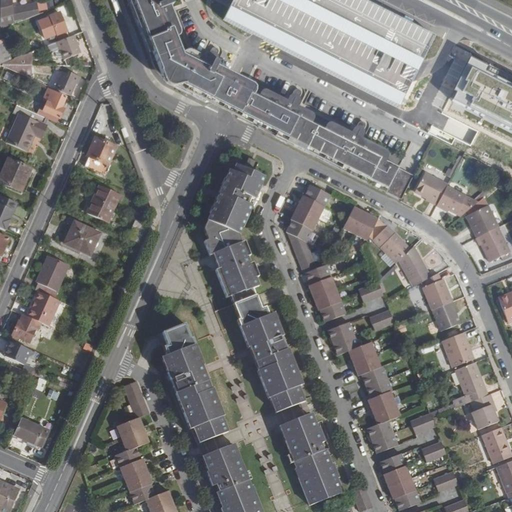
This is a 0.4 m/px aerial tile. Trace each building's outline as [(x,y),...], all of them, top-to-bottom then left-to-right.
[(0,0),(0,29),(38,15),(35,3),(11,8),(10,0),(0,0)] [(131,0),(128,0),(149,54),(153,53),(131,0)] [(181,61),(176,50),(171,35),(156,0),(131,0),(153,53),(162,76),(164,77),(176,84),(343,167),(403,197),(414,176),(380,159),(328,133),(306,122),(263,100),(245,91),(186,62),(183,60),(181,61)] [(156,0),(171,35),(177,33),(167,8),(164,0),(156,0)] [(58,13),(48,17),(58,42),(68,38),(58,13)] [(64,60),(80,54),(73,36),(68,38),(58,42),(54,44),(57,52),(60,50),(64,60)] [(5,42),(0,43),(0,64),(12,60),(5,42)] [(54,44),(46,46),(50,54),(57,52),(54,44)] [(213,48),(212,50),(204,63),(216,69),(218,63),(214,61),(218,52),(218,51),(218,50),(217,48),(215,48),(213,48)] [(64,60),(60,50),(55,55),(57,60),(64,60)] [(31,52),(12,60),(0,64),(31,66),(31,52)] [(248,85),(216,69),(204,63),(189,56),(186,62),(245,91),(248,85)] [(31,66),(0,64),(0,65),(31,79),(31,66)] [(370,96),(399,109),(405,98),(394,93),(400,78),(385,71),(378,86),(376,85),(370,96)] [(511,93),(469,72),(464,82),(468,84),(463,94),(470,98),(466,106),(511,129),(511,93)] [(68,76),(62,73),(55,90),(70,96),(75,85),(77,86),(81,78),(69,73),(68,76)] [(343,167),(176,84),(175,87),(342,169),(343,167)] [(294,90),(293,92),(287,105),(295,109),(301,96),(301,94),(301,92),(300,91),(298,89),(296,89),(295,90),(294,90)] [(38,110),(36,114),(44,117),(57,123),(59,119),(60,120),(63,112),(60,110),(65,99),(48,92),(44,102),(40,111),(38,110)] [(266,94),(263,100),(306,122),(309,116),(295,109),(287,105),(266,94)] [(47,125),(42,122),(44,117),(36,114),(16,106),(13,113),(18,115),(5,143),(26,152),(34,136),(41,139),(47,125)] [(359,123),(358,124),(351,137),(358,140),(365,127),(365,126),(365,124),(364,123),(363,122),(360,122),(359,123)] [(331,127),(328,133),(380,159),(383,153),(358,140),(351,137),(331,127)] [(86,157),(88,158),(84,167),(104,176),(116,148),(94,139),(86,157)] [(31,169),(7,159),(0,174),(0,182),(21,192),(31,169)] [(239,322),(249,349),(250,348),(252,347),(258,362),(256,363),(260,372),(259,372),(269,399),(270,399),(273,406),(278,404),(281,412),(302,404),(299,395),(304,394),(301,387),(302,387),(288,350),(285,351),(280,338),(283,337),(274,315),(269,317),(266,307),(261,309),(256,298),(254,290),(256,289),(252,281),(255,280),(259,278),(253,263),(250,265),(247,259),(251,257),(245,242),(241,243),(239,237),(243,228),(244,229),(247,223),(245,223),(249,215),(245,213),(248,206),(252,200),(256,202),(263,187),(261,186),(264,179),(254,174),(259,164),(248,160),(244,170),(239,167),(236,174),(233,172),(230,171),(226,180),(225,180),(222,186),(223,187),(214,208),(212,208),(210,213),(216,216),(213,223),(208,222),(204,232),(208,241),(205,243),(211,257),(214,255),(217,254),(219,258),(216,260),(219,270),(216,272),(227,299),(231,298),(234,306),(237,305),(239,311),(236,313),(240,321),(239,322)] [(428,200),(427,201),(437,207),(437,205),(447,186),(448,184),(426,173),(416,193),(428,200)] [(223,187),(222,186),(212,208),(214,208),(223,187)] [(303,275),(305,274),(310,287),(312,291),(310,292),(316,307),(318,306),(320,311),(325,323),(347,315),(327,265),(317,269),(308,243),(309,241),(312,235),(331,196),(310,186),(309,187),(307,192),(304,197),(303,196),(299,204),(301,204),(296,214),(294,213),(291,221),(292,222),(286,232),(287,233),(303,275)] [(478,203),(447,186),(437,205),(457,216),(458,214),(462,216),(478,203)] [(120,196),(98,187),(86,213),(108,223),(120,196)] [(8,220),(15,202),(0,195),(0,229),(4,231),(9,221),(8,220)] [(487,206),(469,215),(475,228),(473,230),(477,239),(498,228),(487,206)] [(354,208),(343,230),(367,241),(378,219),(354,208)] [(469,215),(466,216),(473,230),(475,228),(469,215)] [(129,232),(127,230),(123,238),(138,244),(146,226),(135,221),(129,232)] [(100,234),(73,222),(63,245),(89,257),(100,234)] [(490,262),(510,253),(498,228),(477,239),(476,239),(479,245),(481,245),(490,262)] [(383,246),(380,249),(385,254),(394,263),(396,265),(398,262),(412,249),(396,234),(393,237),(388,232),(378,241),(383,246)] [(0,261),(9,239),(0,234),(0,261)] [(412,249),(398,262),(413,288),(425,282),(432,278),(414,247),(412,249)] [(394,263),(385,254),(380,259),(389,268),(394,263)] [(35,282),(38,284),(35,290),(38,292),(54,299),(69,266),(47,256),(35,282)] [(427,287),(423,289),(432,312),(432,311),(453,303),(454,303),(444,280),(442,281),(439,274),(432,278),(425,282),(427,287)] [(378,282),(359,291),(364,304),(384,297),(378,282)] [(38,292),(27,317),(41,323),(47,326),(58,301),(54,299),(38,292)] [(511,295),(511,292),(498,297),(499,300),(511,295)] [(511,295),(499,300),(508,324),(511,322),(511,295)] [(261,296),(256,298),(261,309),(266,307),(261,296)] [(432,311),(441,332),(460,324),(458,321),(460,320),(453,303),(432,311)] [(370,318),(375,332),(395,325),(389,311),(370,318)] [(35,329),(38,331),(41,323),(27,317),(23,315),(21,314),(18,321),(11,336),(13,337),(12,339),(17,341),(18,339),(28,343),(35,329)] [(371,400),(368,401),(370,407),(372,407),(376,416),(374,417),(377,425),(367,430),(369,436),(373,446),(377,455),(398,446),(393,433),(389,422),(401,416),(400,416),(396,404),(391,392),(392,391),(388,379),(383,367),(381,367),(376,355),(372,343),(360,348),(350,323),(328,331),(331,338),(335,348),(338,356),(348,352),(351,360),(353,359),(357,368),(355,369),(358,377),(361,376),(371,400)] [(403,324),(396,327),(399,335),(406,332),(403,324)] [(190,430),(191,429),(194,436),(199,434),(202,443),(223,434),(220,426),(224,424),(222,417),(223,417),(212,390),(211,390),(208,382),(206,382),(201,368),(203,367),(204,367),(193,339),(192,339),(189,331),(185,333),(182,327),(164,334),(168,345),(163,347),(167,357),(162,359),(171,381),(174,380),(179,393),(176,394),(190,430)] [(164,334),(159,335),(163,347),(168,345),(164,334)] [(442,342),(452,369),(473,361),(469,349),(470,348),(465,334),(442,342)] [(3,357),(21,365),(20,369),(30,373),(32,368),(33,367),(23,363),(29,348),(9,340),(4,350),(6,351),(3,357)] [(85,343),(82,349),(90,353),(93,347),(85,343)] [(476,363),(455,371),(465,396),(468,404),(471,403),(488,396),(485,388),(486,387),(476,363)] [(20,369),(10,364),(6,375),(15,379),(18,374),(20,369)] [(41,372),(32,368),(30,373),(39,377),(41,372)] [(18,374),(28,379),(30,373),(20,369),(18,374)] [(115,456),(120,468),(125,481),(130,493),(134,505),(146,501),(150,511),(176,511),(175,508),(173,509),(170,501),(172,500),(169,492),(156,497),(151,485),(149,479),(151,478),(145,464),(143,464),(141,459),(137,448),(149,443),(146,436),(144,437),(140,427),(142,426),(139,418),(150,414),(137,381),(123,387),(136,419),(116,427),(121,439),(126,452),(115,456)] [(492,405),(494,404),(491,395),(488,396),(471,403),(474,412),(471,414),(478,430),(499,422),(492,405)] [(453,405),(430,413),(430,414),(432,418),(468,404),(465,396),(452,401),(453,405)] [(411,422),(412,425),(416,435),(436,428),(432,418),(430,414),(411,422)] [(294,462),(296,461),(298,466),(296,467),(300,477),(299,478),(309,507),(342,493),(337,480),(339,479),(333,465),(332,466),(329,457),(327,458),(324,451),(322,444),(326,442),(321,429),(319,429),(316,421),(310,422),(308,416),(297,420),(298,422),(293,424),(295,427),(293,430),(290,431),(289,429),(282,432),(291,455),(294,462)] [(48,431),(21,418),(13,435),(40,447),(48,431)] [(297,420),(280,426),(282,432),(289,429),(290,431),(293,430),(295,427),(293,424),(298,422),(297,420)] [(493,465),(511,457),(511,454),(502,428),(481,436),(493,465)] [(441,443),(422,450),(425,459),(427,463),(447,456),(444,450),(441,443)] [(218,454),(224,452),(225,454),(228,456),(231,455),(230,452),(237,449),(235,444),(217,451),(218,454)] [(216,486),(219,493),(221,500),(220,500),(223,508),(221,509),(222,511),(262,511),(257,495),(255,496),(250,485),(248,486),(247,482),(249,481),(245,472),(237,449),(230,452),(231,455),(228,456),(225,454),(224,452),(218,454),(217,451),(208,455),(210,462),(206,464),(209,472),(207,473),(213,487),(216,486)] [(387,480),(385,480),(391,495),(393,495),(394,499),(399,511),(421,503),(416,491),(411,479),(407,466),(402,454),(380,463),(385,475),(387,480)] [(511,461),(497,468),(509,500),(511,499),(511,461)] [(250,471),(245,472),(249,481),(254,479),(250,471)] [(434,480),(435,483),(438,493),(458,486),(457,483),(453,472),(434,480)] [(0,482),(0,510),(4,511),(9,511),(19,490),(0,482)] [(355,500),(359,511),(362,511),(373,508),(366,488),(359,490),(352,493),(355,500)] [(468,511),(464,501),(444,508),(445,511),(468,511)]
